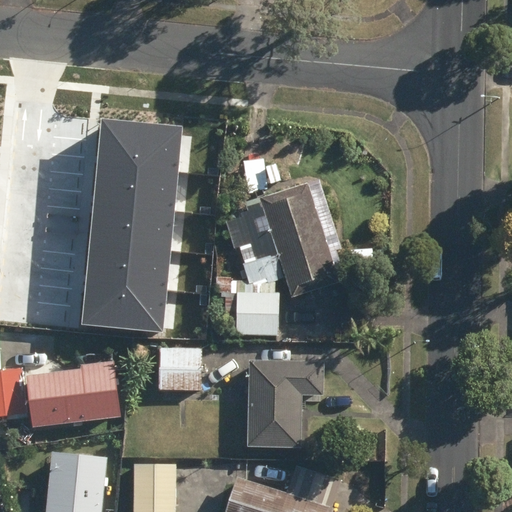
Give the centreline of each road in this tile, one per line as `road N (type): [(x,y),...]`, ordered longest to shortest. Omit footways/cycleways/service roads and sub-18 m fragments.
road 1 (residential): [(461,76),(0,27)]
road 2 (tertiary): [(453,511),(461,76)]
